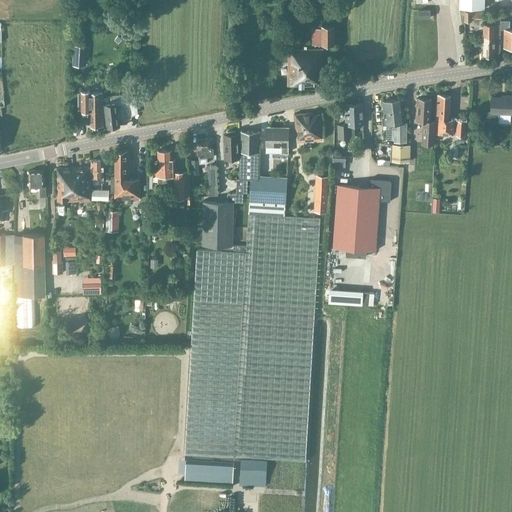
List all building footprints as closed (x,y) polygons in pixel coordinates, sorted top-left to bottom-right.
[(511,29),(509,29),(509,21),(501,21),(501,29),(504,29),(504,47),(511,47),(511,29)] [(499,57),(500,40),(500,24),(483,24),(483,56),(499,57)] [(319,33),(319,45),(334,45),(334,26),(322,26),(322,33),(319,33)] [(288,85),(315,85),(315,79),(323,79),(323,49),(288,49),(288,85)] [(74,51),(73,65),(85,66),(85,52),(74,51)] [(91,90),(82,91),(82,111),(91,111),(91,126),(103,126),(103,92),(91,92),(91,90)] [(436,134),(453,135),(454,119),(449,119),(450,96),(438,95),(436,134)] [(511,95),(506,95),(506,98),(492,97),(491,111),(489,111),(486,113),(486,120),(488,122),(495,122),(498,120),(498,113),(511,113),(511,95)] [(422,142),(434,143),(435,121),(430,120),(431,98),(417,97),(416,120),(423,120),(422,142)] [(117,98),(104,99),(104,105),(107,128),(120,126),(120,124),(129,123),(127,108),(118,109),(117,98)] [(395,141),(407,142),(407,122),(405,122),(402,98),(383,101),(385,117),(383,118),(383,125),(392,124),(392,140),(395,140),(395,141)] [(354,125),(364,124),(363,104),(346,105),(346,124),(338,125),(339,138),(355,138),(354,125)] [(295,114),(297,142),(322,140),(320,114),(313,114),(313,112),(295,114)] [(465,135),(466,120),(458,120),(457,135),(465,135)] [(266,129),(266,146),(281,146),(281,153),(288,153),(289,128),(280,127),(280,130),(266,129)] [(224,134),(225,158),(239,158),(239,133),(236,133),(235,131),(228,131),(227,134),(224,134)] [(228,193),(227,202),(232,202),(243,202),(243,192),(247,192),(248,179),(258,179),(259,131),(240,131),(239,179),(238,178),(237,193),(228,193)] [(198,140),(199,158),(214,157),(212,138),(198,140)] [(455,163),(455,142),(444,142),(444,162),(455,163)] [(410,145),(391,145),(391,161),(410,162),(410,145)] [(117,193),(117,200),(140,200),(140,179),(130,179),(130,150),(116,153),(116,177),(112,177),(112,193),(117,193)] [(158,166),(156,167),(156,176),(170,175),(174,175),(174,198),(185,198),(184,171),(184,170),(175,171),(175,158),(172,158),(172,150),(158,150),(158,166)] [(346,156),(333,155),(333,166),(345,167),(346,156)] [(98,176),(98,182),(104,182),(104,160),(91,160),(92,176),(98,176)] [(218,195),(217,164),(210,164),(212,195),(218,195)] [(74,201),(74,167),(57,168),(57,201),(74,201)] [(74,167),(74,201),(91,201),(90,167),(74,167)] [(29,171),(30,187),(40,187),(40,197),(47,197),(47,186),(44,186),(43,171),(38,171),(29,171)] [(316,175),(314,211),(327,212),(329,176),(316,175)] [(338,185),(333,248),(347,249),(346,255),(366,256),(367,250),(376,251),(380,201),(391,202),(392,182),(390,180),(371,179),(370,187),(338,185)] [(251,180),(249,201),(286,203),(287,182),(259,180),(258,180),(251,180)] [(92,199),(109,200),(109,190),(92,190),(92,199)] [(202,201),(202,245),(232,246),(232,202),(227,202),(202,201)] [(246,252),(234,456),(306,460),(314,317),(320,218),(285,216),(286,203),(249,201),(246,252)] [(106,210),(106,231),(113,231),(113,225),(119,225),(119,211),(106,210)] [(15,296),(45,295),(44,233),(15,234),(15,264),(14,264),(15,296)] [(0,264),(14,264),(15,264),(15,234),(0,234),(0,264)] [(191,349),(185,453),(234,456),(246,252),(197,249),(191,349)] [(52,250),(53,274),(62,273),(61,250),(52,250)] [(370,257),(370,280),(385,281),(386,258),(370,257)] [(95,282),(83,282),(84,288),(95,287),(96,293),(101,293),(101,276),(95,276),(95,282)] [(387,303),(389,292),(366,288),(364,299),(387,303)] [(363,306),(364,292),(330,290),(329,304),(363,306)] [(233,483),(234,463),(187,460),(186,480),(233,483)]
